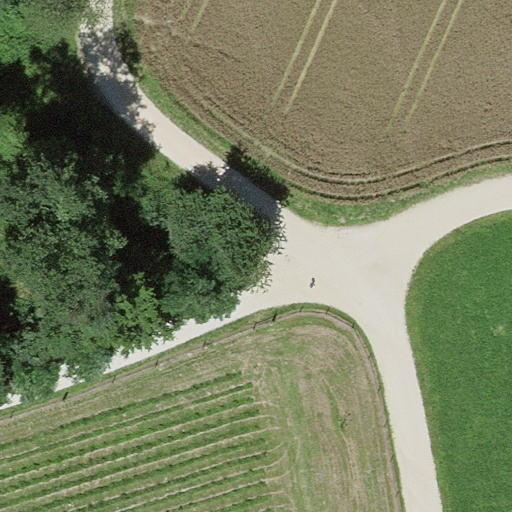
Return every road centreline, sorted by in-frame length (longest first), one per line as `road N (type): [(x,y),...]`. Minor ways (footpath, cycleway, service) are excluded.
road 1 (track): [(334,256),(127,97),(93,21),(98,0)]
road 2 (track): [(0,389),(136,343),(334,256)]
road 3 (track): [(334,256),(393,332),(423,511)]
road 4 (track): [(511,196),(465,201),(334,256)]
